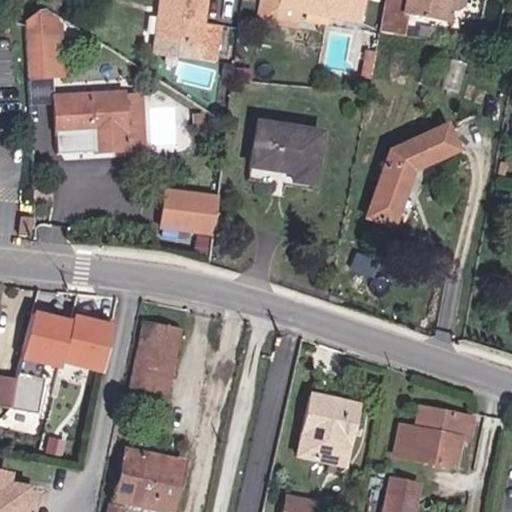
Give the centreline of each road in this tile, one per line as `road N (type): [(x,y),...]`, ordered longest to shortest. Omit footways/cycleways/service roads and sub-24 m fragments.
road 1 (tertiary): [(0,261),(192,284),(511,380)]
road 2 (unknown): [(504,377),(476,511)]
